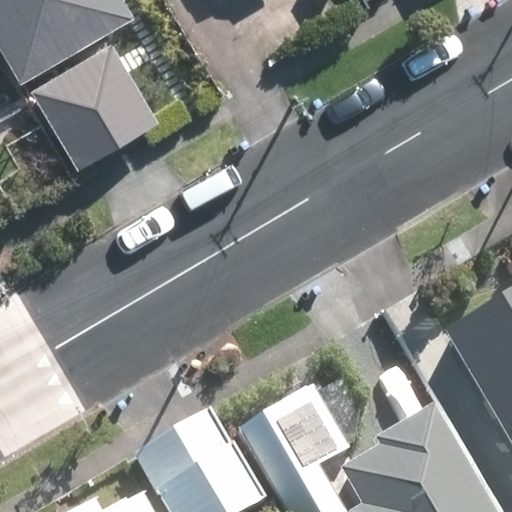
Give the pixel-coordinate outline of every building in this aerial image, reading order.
[(100,39),(99,38),(131,20),(119,0),(0,0),(0,52),(19,85),(100,39)] [(511,294),(442,335),(511,453),(511,294)] [(253,476),(297,452),(266,396),(222,419),(253,476)] [(373,441),(378,449),(335,474),(357,511),(486,511),(427,410),(373,441)] [(162,511),(251,511),(262,506),(210,414),(132,458),(162,511)] [(146,511),(141,501),(119,511),(95,511),(92,506),(80,511),(146,511)]
